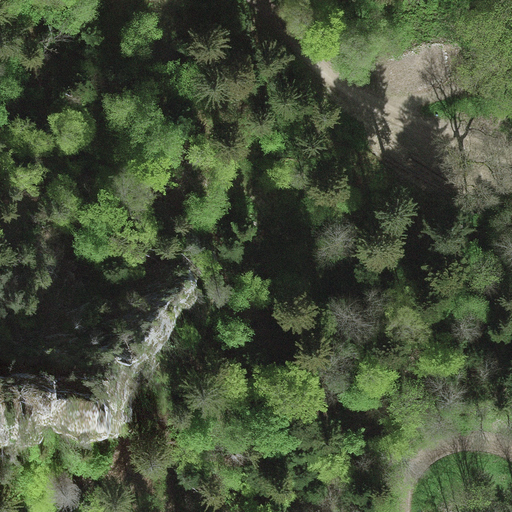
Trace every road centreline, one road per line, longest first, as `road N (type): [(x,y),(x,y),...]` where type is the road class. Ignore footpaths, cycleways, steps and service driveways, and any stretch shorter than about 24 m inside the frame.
road 1 (track): [(254,0),(392,116),(511,152)]
road 2 (track): [(366,100),(447,93),(511,59)]
road 3 (track): [(511,443),(483,439),(438,454),(411,480),(403,511)]
